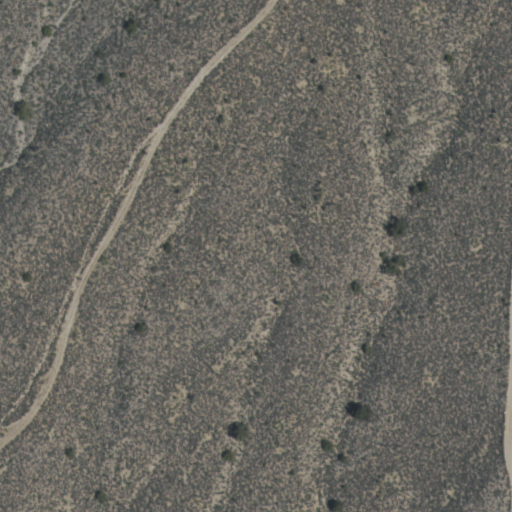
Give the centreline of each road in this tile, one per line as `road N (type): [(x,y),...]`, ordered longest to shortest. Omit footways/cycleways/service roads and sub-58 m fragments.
road 1 (track): [(0,441),(39,395),(83,275),(164,122),(269,0)]
road 2 (track): [(511,266),(501,511)]
